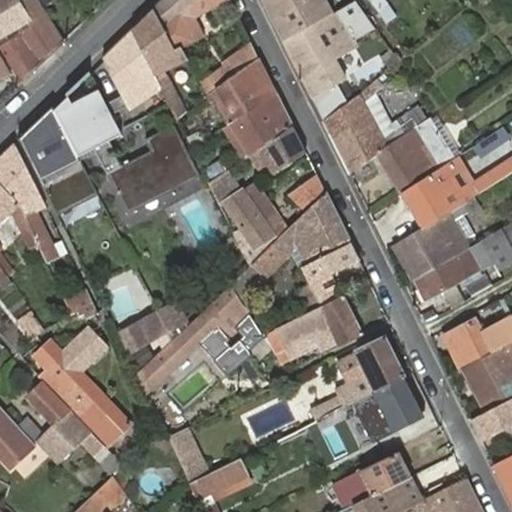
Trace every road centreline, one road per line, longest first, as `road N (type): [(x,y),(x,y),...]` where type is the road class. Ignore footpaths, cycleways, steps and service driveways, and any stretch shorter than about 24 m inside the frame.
road 1 (residential): [(500,511),(248,0)]
road 2 (residential): [(0,135),(141,0)]
